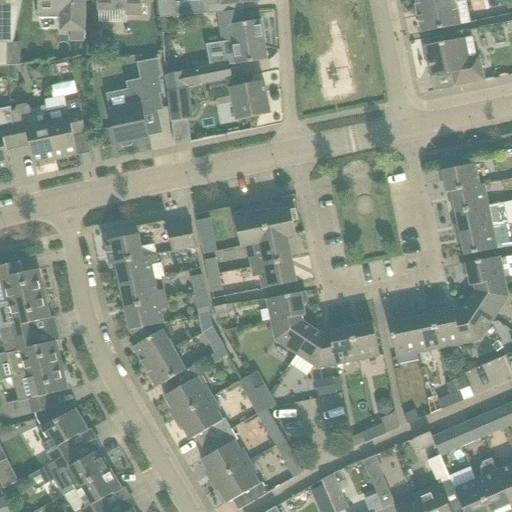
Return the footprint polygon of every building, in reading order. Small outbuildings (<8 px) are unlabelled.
[(6,0),(7,4),(0,4),(0,42),(7,43),(11,43),(21,0),(6,0)] [(60,13),(60,31),(85,31),(85,0),(37,0),(38,13),(60,13)] [(126,16),(142,16),(142,0),(97,0),(98,10),(126,10),(126,16)] [(157,0),(160,19),(178,16),(176,0),(157,0)] [(206,0),(207,6),(208,15),(217,14),(240,10),(244,10),(243,3),(259,2),(258,0),(206,0)] [(414,0),(417,11),(456,3),(455,0),(414,0)] [(456,3),(417,11),(421,33),(471,23),(466,1),(465,1),(456,3)] [(233,43),(236,65),(247,63),(267,60),(261,21),(242,23),(240,10),(217,14),(222,44),(233,43)] [(452,73),(454,87),(484,81),(479,57),(476,57),(472,37),(465,39),(424,47),(430,78),(452,73)] [(20,64),(20,43),(11,43),(7,43),(6,65),(20,64)] [(110,111),(109,111),(116,146),(119,145),(123,148),(131,146),(133,142),(149,139),(149,137),(144,115),(158,112),(163,111),(160,95),(163,94),(159,78),(162,78),(158,59),(137,63),(140,79),(126,82),(128,90),(131,106),(110,111)] [(198,70),(201,85),(233,79),(230,64),(198,70)] [(6,66),(0,66),(0,77),(9,77),(8,66),(6,66)] [(16,66),(8,66),(9,77),(9,79),(17,78),(16,66)] [(189,88),(186,72),(165,76),(167,91),(189,88)] [(232,100),(237,121),(270,114),(264,81),(244,85),(215,92),(217,103),(232,100)] [(167,91),(171,122),(192,119),(189,88),(167,91)] [(46,112),(56,160),(67,158),(67,156),(77,154),(74,136),(86,134),(79,99),(67,102),(68,108),(46,112)] [(46,112),(45,106),(30,109),(30,107),(27,105),(17,106),(13,113),(11,113),(12,117),(14,127),(18,148),(30,145),(34,163),(44,161),(45,163),(56,160),(46,112)] [(14,127),(12,117),(11,113),(11,107),(0,109),(0,169),(9,168),(6,150),(18,148),(14,128),(14,127)] [(445,182),(447,193),(480,186),(475,164),(438,172),(440,182),(445,182)] [(453,202),(456,213),(488,206),(488,205),(484,186),(480,187),(480,186),(447,193),(449,203),(453,202)] [(507,225),(503,203),(488,205),(488,206),(456,213),(458,224),(454,225),(456,235),(507,225)] [(281,204),(257,209),(264,243),(288,238),(296,236),(291,209),(282,210),(281,204)] [(241,248),(254,245),(264,243),(257,209),(234,213),(241,248)] [(212,227),(210,218),(197,221),(199,230),(212,227)] [(167,227),(172,252),(196,247),(191,222),(167,227)] [(507,225),(456,235),(458,245),(462,244),(464,256),(497,249),(511,246),(507,225)] [(214,235),(212,227),(199,230),(200,238),(214,235)] [(109,265),(116,264),(143,258),(155,255),(153,245),(141,247),(138,235),(104,242),(109,265)] [(215,244),(214,235),(200,238),(202,246),(215,244)] [(250,259),(251,269),(292,260),(288,238),(264,243),(254,245),(256,258),(250,259)] [(217,252),(215,244),(202,246),(204,255),(217,252)] [(116,264),(120,286),(155,279),(164,277),(161,264),(159,264),(157,255),(155,255),(143,258),(116,264)] [(471,286),(475,286),(504,280),(499,257),(462,265),(464,275),(468,275),(471,286)] [(218,276),(214,259),(204,261),(208,278),(218,276)] [(292,260),(251,269),(253,277),(260,276),(263,290),(297,283),(292,260)] [(0,280),(0,281),(5,302),(6,303),(44,294),(38,270),(19,274),(16,262),(0,266),(0,280)] [(190,278),(194,294),(205,292),(202,275),(190,278)] [(222,291),(220,278),(218,278),(218,276),(208,278),(211,293),(222,291)] [(120,286),(125,309),(166,300),(164,290),(157,291),(155,279),(120,286)] [(476,291),(468,303),(493,319),(508,298),(504,280),(475,286),(476,291)] [(194,294),(197,309),(208,307),(205,292),(194,294)] [(267,300),(272,323),(301,317),(305,315),(303,304),(307,303),(305,292),(267,300)] [(34,335),(31,323),(50,319),(44,294),(6,303),(5,302),(0,303),(0,323),(1,329),(0,329),(0,330),(3,342),(34,335)] [(164,324),(161,310),(167,309),(166,300),(125,309),(129,331),(130,331),(164,324)] [(461,314),(455,315),(461,344),(479,341),(493,319),(468,303),(461,314)] [(214,308),(217,319),(226,317),(224,306),(214,308)] [(197,309),(202,334),(213,328),(212,328),(208,307),(197,309)] [(442,309),(432,311),(439,349),(461,344),(455,315),(454,311),(443,313),(442,309)] [(422,318),(411,320),(418,353),(439,349),(432,311),(422,313),(422,318)] [(275,340),(297,354),(313,330),(302,322),(301,317),(272,323),(275,340)] [(418,353),(411,320),(400,322),(399,318),(389,320),(396,358),(418,353)] [(360,321),(350,323),(358,361),(380,356),(373,323),(361,325),(360,321)] [(174,335),(167,323),(164,324),(130,331),(138,344),(132,348),(144,368),(175,350),(168,338),(174,335)] [(329,332),(330,336),(336,365),(358,361),(350,323),(340,325),(341,330),(329,332)] [(202,334),(214,354),(224,348),(213,328),(202,334)] [(313,330),(297,354),(318,369),(336,365),(330,336),(324,337),(313,330)] [(62,366),(56,342),(37,346),(34,335),(3,342),(6,355),(10,378),(27,374),(62,366)] [(214,354),(206,359),(209,366),(228,355),(224,348),(214,354)] [(156,388),(166,382),(186,370),(175,350),(144,368),(156,388)] [(62,366),(27,374),(33,398),(7,404),(11,420),(52,410),(48,395),(68,391),(62,366)] [(170,412),(174,420),(213,398),(206,385),(203,387),(198,379),(201,377),(194,366),(186,370),(166,382),(172,392),(164,397),(172,410),(170,412)] [(269,393),(257,372),(249,376),(248,377),(261,398),(269,393)] [(238,383),(256,415),(267,409),(261,398),(248,377),(238,383)] [(333,378),(317,382),(320,396),(336,393),(333,378)] [(464,400),(460,391),(449,396),(453,405),(464,400)] [(276,406),(269,393),(261,398),(267,409),(268,410),(276,406)] [(453,405),(449,396),(438,401),(442,410),(453,405)] [(197,436),(203,446),(231,430),(225,419),(222,420),(217,412),(220,410),(213,398),(174,420),(179,428),(182,427),(189,440),(197,436)] [(285,441),(274,421),(268,410),(267,409),(256,415),(275,447),(285,441)] [(42,445),(53,463),(75,450),(70,440),(87,430),(75,410),(42,429),(49,441),(42,445)] [(404,415),(408,424),(419,420),(415,411),(404,415)] [(399,428),(394,413),(380,418),(383,425),(372,429),(376,438),(399,428)] [(491,434),(483,416),(475,420),(478,428),(482,438),(491,434)] [(478,428),(475,420),(453,429),(461,447),(482,438),(478,428)] [(376,438),(372,429),(361,434),(365,443),(376,438)] [(206,475),(211,484),(250,461),(242,449),(240,451),(235,442),(238,441),(231,430),(203,446),(209,456),(201,460),(209,474),(206,475)] [(419,452),(435,445),(432,438),(430,433),(414,439),(419,452)] [(449,453),(441,434),(432,438),(435,445),(440,455),(440,456),(449,453)] [(285,441),(275,447),(293,479),(303,473),(285,441)] [(54,480),(64,496),(110,470),(98,450),(81,460),(75,450),(53,463),(41,470),(48,483),(54,480)] [(440,456),(440,455),(428,460),(440,488),(431,492),(430,489),(417,495),(424,511),(457,511),(463,510),(454,489),(450,480),(440,456)] [(381,468),(375,456),(363,461),(369,474),(381,468)] [(483,477),(476,480),(489,511),(492,511),(511,504),(497,471),(491,459),(482,463),(480,470),(483,477)] [(250,461),(211,484),(216,492),(218,491),(226,504),(233,500),(238,510),(268,493),(261,482),(259,484),(254,475),(257,474),(250,461)] [(511,464),(497,471),(511,504),(511,503),(511,464)] [(104,511),(110,509),(104,499),(121,489),(110,470),(64,496),(73,511),(104,511)] [(341,511),(348,510),(333,474),(322,481),(323,485),(329,497),(335,511),(341,511)] [(489,511),(476,480),(454,489),(463,510),(464,511),(489,511)] [(329,497),(323,485),(309,491),(315,504),(329,497)] [(11,489),(4,492),(5,494),(10,504),(17,501),(11,489)] [(384,511),(383,509),(377,494),(365,500),(370,511),(384,511)] [(9,511),(3,495),(0,495),(0,511),(9,511)] [(394,504),(383,509),(384,511),(424,511),(417,495),(403,500),(404,503),(395,507),(394,504)]
